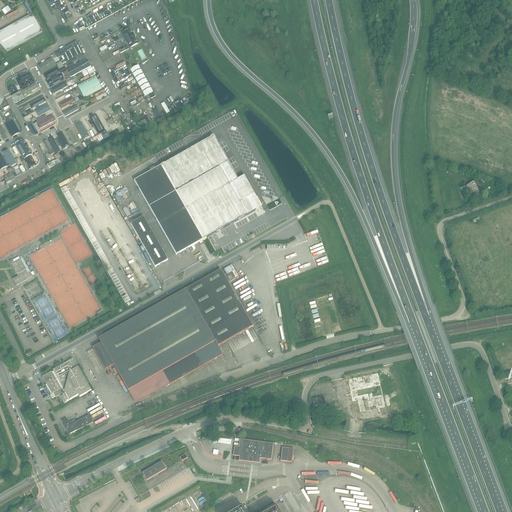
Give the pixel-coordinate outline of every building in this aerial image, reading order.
[(8,12),(15,9),(13,4),(6,7),(8,12)] [(42,32),(32,15),(0,32),(0,45),(6,52),(42,32)] [(122,33),(130,48),(138,44),(130,29),(122,33)] [(113,40),(120,54),(125,51),(118,37),(113,40)] [(83,53),(78,43),(61,52),(66,62),(83,53)] [(86,58),(83,53),(77,56),(80,62),(86,58)] [(53,60),(38,68),(42,75),(57,67),(56,64),(53,60)] [(90,67),(87,60),(66,71),(68,75),(68,76),(69,76),(70,78),(90,67)] [(130,70),(144,96),(153,92),(138,65),(130,70)] [(58,68),(43,76),(46,82),(61,74),(59,69),(58,68)] [(62,75),(46,83),(50,90),(65,81),(64,79),(62,75)] [(77,85),(84,98),(102,89),(95,75),(77,85)] [(33,80),(32,77),(20,84),(22,89),(31,83),(30,81),(33,80)] [(114,82),(116,87),(124,83),(122,78),(114,82)] [(65,83),(51,91),(53,95),(68,88),(65,83)] [(25,98),(38,90),(35,84),(21,92),(25,98)] [(15,87),(8,91),(11,97),(16,94),(18,93),(15,87)] [(129,93),(132,98),(141,93),(139,88),(129,93)] [(93,94),(95,98),(97,101),(106,96),(103,89),(93,94)] [(17,96),(16,94),(11,97),(15,104),(24,99),(22,95),(18,97),(17,96)] [(130,104),(131,106),(144,99),(143,97),(130,104)] [(47,104),(44,99),(30,107),(33,111),(47,104)] [(60,105),(62,111),(76,103),(73,99),(60,105)] [(48,106),(36,111),(39,117),(50,111),(48,106)] [(77,107),(64,114),(66,118),(80,111),(77,107)] [(47,120),(45,116),(37,120),(42,130),(57,122),(53,116),(47,120)] [(10,120),(4,124),(11,137),(18,133),(10,120)] [(33,125),(32,123),(27,125),(32,133),(33,133),(34,135),(38,133),(33,125)] [(3,125),(0,126),(0,132),(5,141),(10,138),(3,125)] [(71,131),(67,133),(73,145),(77,143),(71,131)] [(63,133),(57,135),(65,150),(68,148),(70,147),(63,133)] [(161,166),(160,166),(202,240),(203,240),(203,241),(206,239),(206,238),(255,210),(255,211),(256,211),(256,209),(260,207),(256,199),(257,198),(256,198),(244,176),(238,179),(215,139),(213,136),(210,137),(210,138),(164,164),(160,166),(161,166)] [(53,138),(48,140),(56,154),(60,151),(53,138)] [(48,141),(44,143),(51,156),(55,154),(48,141)] [(24,158),(28,156),(23,146),(19,148),(24,158)] [(9,151),(4,153),(10,163),(14,161),(9,151)] [(8,168),(1,155),(0,154),(0,167),(2,171),(8,168)] [(24,161),(27,165),(29,170),(36,166),(31,156),(24,161)] [(62,158),(59,160),(56,161),(55,160),(55,161),(55,160),(46,165),(49,169),(64,161),(62,158)] [(160,166),(134,181),(176,255),(202,240),(160,166)] [(15,178),(15,177),(12,173),(10,174),(4,178),(6,182),(15,178)] [(465,186),(470,195),(473,199),(482,194),(475,181),(465,186)] [(260,194),(265,203),(266,202),(269,207),(280,202),(274,190),(269,192),(271,196),(269,197),(267,194),(265,195),(263,192),(260,194)] [(130,224),(155,267),(168,260),(143,216),(130,224)] [(307,223),(312,222),(310,217),(302,220),(304,226),(308,224),(307,223)] [(22,258),(11,265),(18,276),(24,273),(26,276),(30,273),(22,258)] [(231,265),(221,271),(227,281),(237,275),(231,265)] [(92,348),(105,370),(113,365),(128,391),(163,372),(170,385),(222,356),(218,347),(253,327),(227,281),(221,271),(220,270),(98,339),(101,343),(92,348)] [(24,273),(18,276),(12,279),(16,286),(17,286),(16,286),(27,280),(33,277),(30,273),(26,276),(24,273)] [(64,394),(60,396),(64,404),(78,395),(79,397),(91,391),(78,367),(77,367),(72,359),(52,370),(53,372),(52,373),(51,371),(42,377),(46,385),(45,386),(50,394),(53,393),(55,397),(63,393),(64,394)] [(406,396),(397,399),(401,410),(410,407),(406,396)] [(324,397),(316,398),(312,399),(314,407),(325,404),(324,397)] [(62,421),(68,435),(92,423),(89,415),(70,425),(66,419),(62,421)] [(207,441),(228,443),(228,437),(215,436),(215,439),(204,438),(203,447),(206,447),(207,441)] [(247,459),(249,460),(252,460),(254,459),(256,457),(257,457),(257,459),(257,457),(259,458),(259,459),(271,460),(273,443),(240,439),(238,449),(237,449),(235,449),(234,452),(237,452),(236,455),(240,456),(240,458),(242,459),(242,456),(243,455),(245,458),(247,459)] [(293,449),(282,448),(280,461),(292,463),(293,449)] [(142,473),(146,481),(166,469),(162,461),(142,473)] [(200,494),(195,497),(198,503),(203,500),(200,494)] [(280,511),(286,511),(282,501),(277,503),(280,511)]
